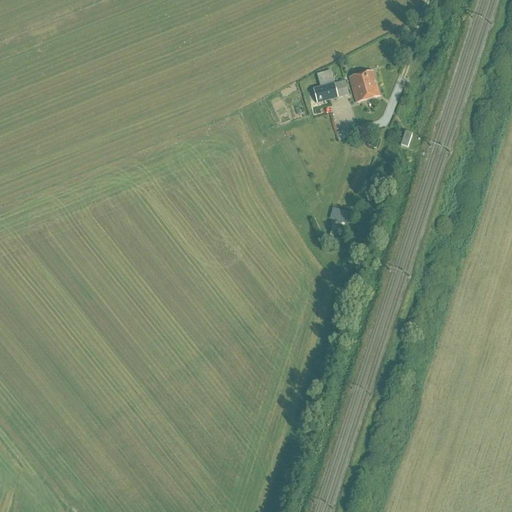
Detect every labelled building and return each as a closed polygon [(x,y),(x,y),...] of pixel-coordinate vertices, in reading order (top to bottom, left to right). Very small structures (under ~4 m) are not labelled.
[(350,78),(356,104),(379,98),(373,72),(350,78)] [(319,75),(323,85),(329,83),(326,73),(319,75)] [(346,79),(337,82),(342,96),(350,94),(346,79)] [(312,90),(316,104),(338,98),(334,83),(312,90)] [(401,147),(408,149),(412,135),(406,133),(401,147)]
